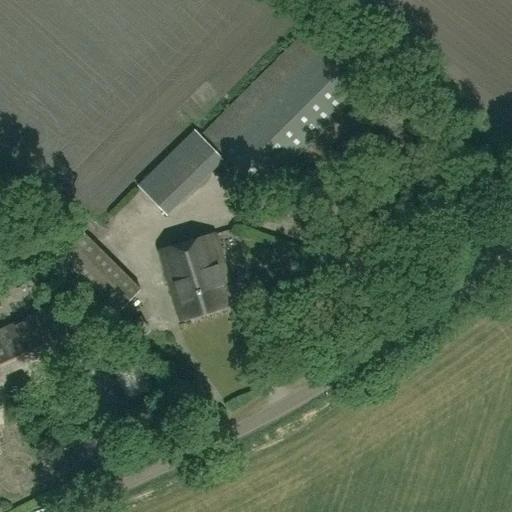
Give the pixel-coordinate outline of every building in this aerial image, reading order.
[(261,191),(362,91),(319,47),(317,49),(301,34),(202,131),(261,191)] [(165,160),(142,181),(167,208),(205,172),(195,162),(179,176),(165,160)] [(141,290),(84,233),(55,262),(112,318),(141,290)] [(181,322),(210,313),(239,304),(217,235),(159,252),(181,322)] [(56,305),(0,330),(0,374),(72,342),(56,305)] [(134,335),(148,326),(141,316),(127,325),(134,335)]
